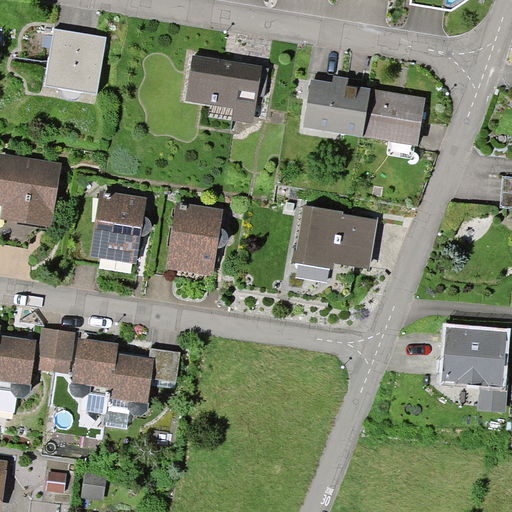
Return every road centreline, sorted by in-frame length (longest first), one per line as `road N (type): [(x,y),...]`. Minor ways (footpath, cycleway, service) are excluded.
road 1 (residential): [(107,0),(485,66)]
road 2 (residential): [(0,290),(373,349)]
road 3 (residential): [(373,349),(485,66)]
road 4 (residential): [(314,511),(373,349)]
